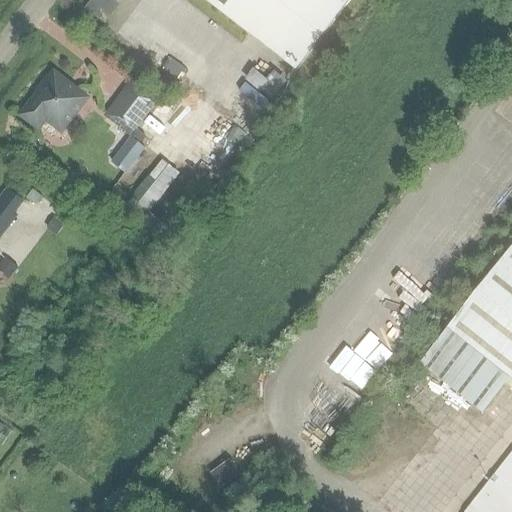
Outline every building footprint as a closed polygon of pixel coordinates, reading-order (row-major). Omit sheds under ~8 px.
[(121,0),(95,0),(89,8),(109,24),(125,3),(121,0)] [(204,0),(273,53),(296,71),(350,0),(204,0)] [(127,29),(191,88),(211,65),(168,25),(156,38),(136,20),(127,29)] [(42,91),(22,116),(38,128),(45,118),(61,131),(86,99),(54,74),(50,80),(47,78),(39,89),(42,91)] [(213,136),(238,156),(270,117),(225,81),(213,96),(233,112),(213,136)] [(155,101),(132,84),(108,116),(130,133),(155,101)] [(133,201),(152,216),(187,172),(168,158),(133,201)] [(0,202),(0,233),(15,214),(0,202)] [(64,226),(54,219),(46,229),(56,237),(64,226)] [(511,511),(511,246),(448,328),(511,378),(511,452),(465,511),(511,511)] [(6,258),(0,265),(0,272),(10,280),(18,268),(6,258)] [(257,441),(241,456),(230,444),(211,462),(235,487),(269,454),(257,441)]
